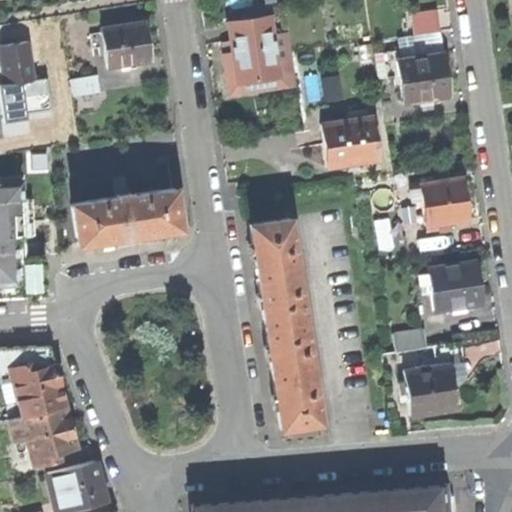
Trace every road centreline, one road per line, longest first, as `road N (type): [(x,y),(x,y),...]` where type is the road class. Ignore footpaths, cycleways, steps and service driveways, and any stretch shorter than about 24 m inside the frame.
road 1 (residential): [(468,0),(511,292)]
road 2 (residential): [(176,0),(219,271)]
road 3 (residential): [(248,469),(511,449)]
road 4 (residential): [(248,469),(219,271)]
road 5 (residential): [(219,271),(118,282),(82,300),(71,318)]
road 6 (residential): [(71,318),(125,454)]
road 7 (residential): [(125,454),(155,471),(248,469)]
